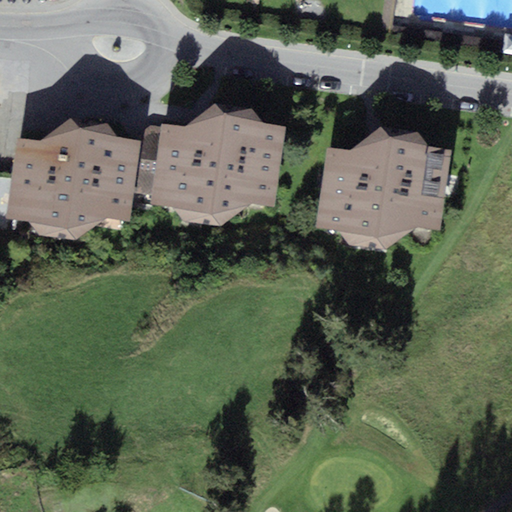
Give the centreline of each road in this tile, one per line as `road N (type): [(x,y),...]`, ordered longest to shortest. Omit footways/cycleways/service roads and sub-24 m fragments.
road 1 (residential): [(176,38),(511,92)]
road 2 (residential): [(176,38),(116,20),(0,25)]
